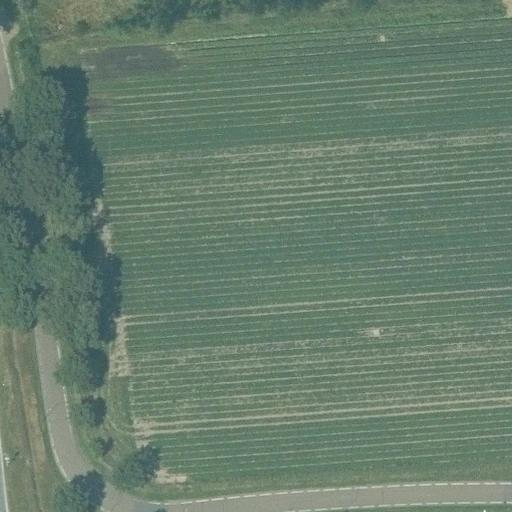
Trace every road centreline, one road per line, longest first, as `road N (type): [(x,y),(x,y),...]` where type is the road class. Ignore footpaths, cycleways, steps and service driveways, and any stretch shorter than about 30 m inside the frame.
road 1 (unclassified): [(138,511),(89,487),(64,449),(0,59)]
road 2 (unclassified): [(511,493),(351,497),(212,511)]
